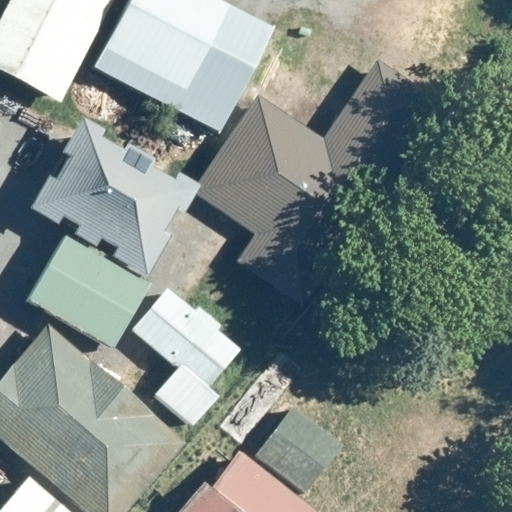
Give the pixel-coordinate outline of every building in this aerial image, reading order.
[(108,0),(2,0),(0,5),(0,77),(55,106),(108,0)] [(268,30),(210,0),(124,0),(88,70),(213,135),(268,30)] [(63,111),(23,180),(0,166),(0,303),(26,319),(86,217),(110,231),(150,162),(63,111)] [(244,268),(189,336),(174,324),(121,390),(173,432),(226,366),(221,362),(276,294),(244,268)] [(136,305),(90,272),(49,328),(96,361),(136,305)] [(13,399),(0,415),(0,442),(85,511),(86,511),(110,511),(163,446),(54,358),(18,403),(13,399)] [(306,511),(230,450),(180,511),(306,511)] [(68,511),(0,456),(0,511),(68,511)]
